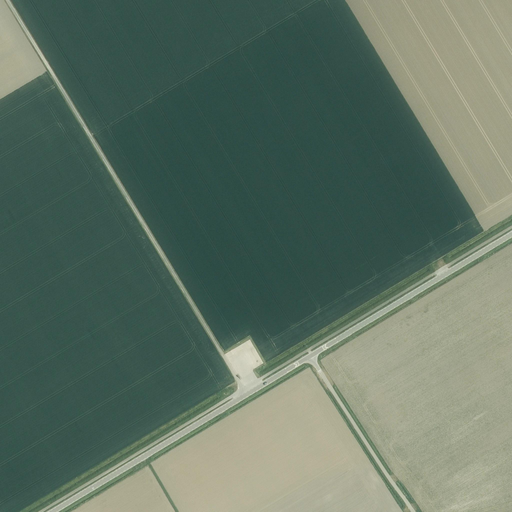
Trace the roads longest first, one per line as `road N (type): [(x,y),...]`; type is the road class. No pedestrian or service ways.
road 1 (tertiary): [(52,511),(309,356)]
road 2 (tertiary): [(309,356),(511,233)]
road 3 (unclassified): [(413,511),(309,356)]
